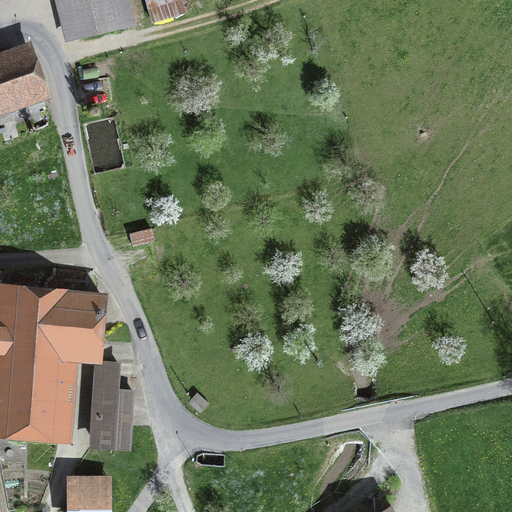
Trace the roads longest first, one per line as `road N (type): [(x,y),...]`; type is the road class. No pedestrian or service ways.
road 1 (residential): [(182,448),(174,411),(95,239),(53,51),(29,38),(0,42)]
road 2 (unclassified): [(511,385),(277,436),(182,448)]
